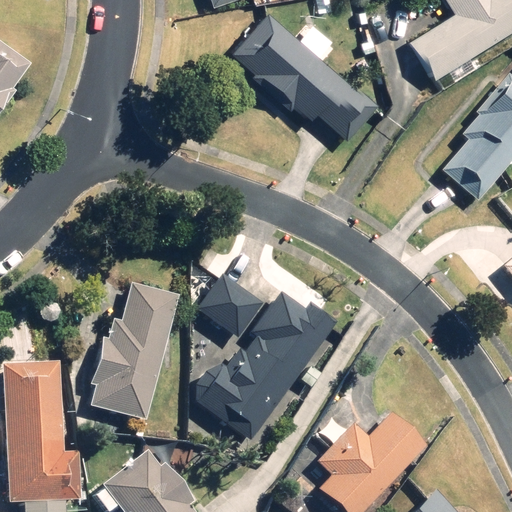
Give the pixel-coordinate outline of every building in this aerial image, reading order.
[(511,31),(511,0),(438,0),(448,15),(404,43),(429,83),(511,31)] [(223,59),(284,111),(287,107),(307,124),(312,118),(343,143),(374,107),(262,13),(223,59)] [(0,94),(24,60),(0,42),(0,94)] [(502,76),(469,115),(474,119),(457,139),(463,144),(439,173),(475,203),(511,157),(511,72),(507,79),(502,76)] [(511,247),(496,261),(511,280),(511,247)] [(217,277),(192,312),(231,340),(256,305),(217,277)] [(173,297),(126,285),(116,323),(109,321),(103,342),(97,340),(79,405),(139,421),(173,297)] [(222,371),(209,362),(184,397),(246,442),(330,326),(302,306),(298,311),(275,294),(245,335),(252,340),(241,355),(236,351),(222,371)] [(57,453),(54,362),(0,363),(0,502),(74,500),(73,452),(57,453)] [(325,480),(313,494),(331,511),(361,511),(420,449),(385,415),(361,440),(347,427),(310,466),(325,480)] [(153,470),(142,455),(100,486),(119,511),(186,511),(183,507),(188,503),(159,466),(153,470)] [(449,511),(431,492),(408,511),(449,511)]
